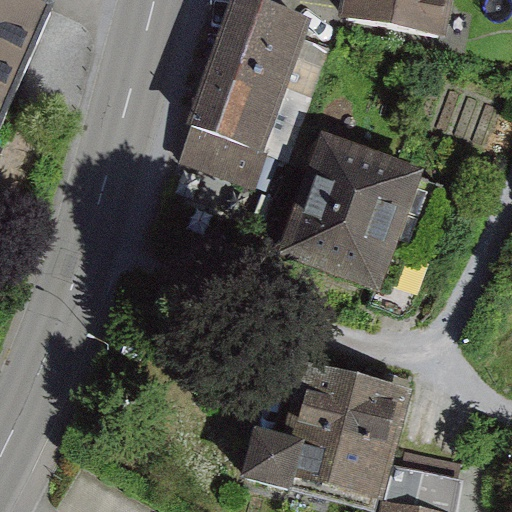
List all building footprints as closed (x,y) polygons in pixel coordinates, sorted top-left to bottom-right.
[(0,0),(0,136),(17,97),(53,17),(13,0),(0,0)] [(353,0),(351,42),(451,66),(461,0),(353,0)] [(310,37),(236,11),(190,144),(264,169),(310,37)] [(429,191),(332,152),(290,256),(387,295),(429,191)] [(408,398),(308,376),(291,451),(258,446),(245,496),(293,509),(296,495),(353,511),(465,511),(468,493),(396,484),(408,398)]
